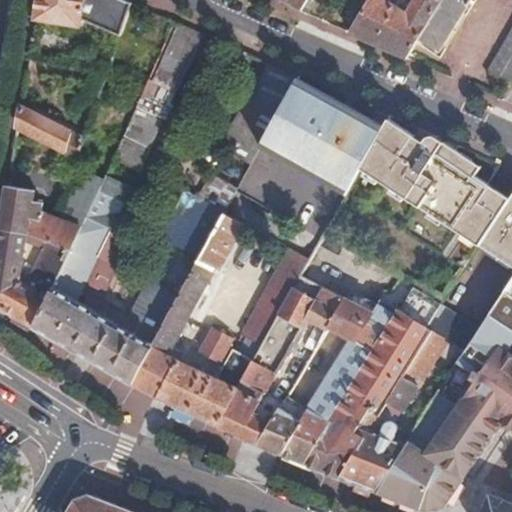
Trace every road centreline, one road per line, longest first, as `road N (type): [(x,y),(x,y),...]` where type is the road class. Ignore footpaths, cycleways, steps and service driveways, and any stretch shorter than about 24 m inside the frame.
road 1 (residential): [(511,137),(197,0)]
road 2 (secondary): [(81,442),(264,511)]
